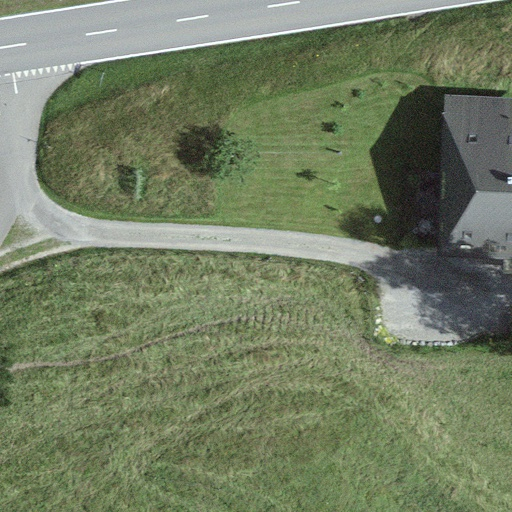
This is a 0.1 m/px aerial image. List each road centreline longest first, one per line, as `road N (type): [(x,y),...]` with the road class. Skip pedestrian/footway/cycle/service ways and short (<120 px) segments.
road 1 (track): [(480,273),(228,239),(95,234),(50,220),(19,198),(7,174)]
road 2 (secondary): [(316,0),(9,46)]
road 3 (unclassified): [(9,46),(17,131),(0,194)]
